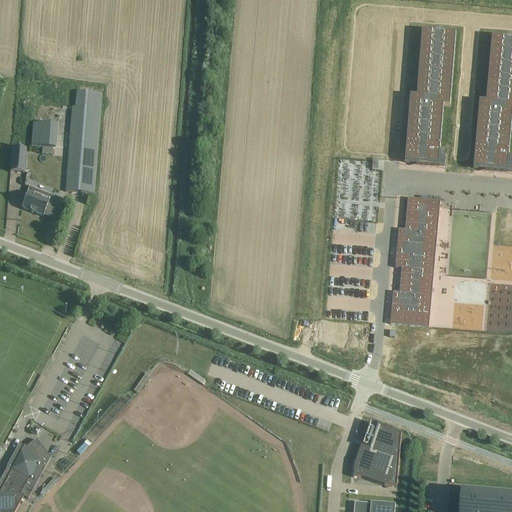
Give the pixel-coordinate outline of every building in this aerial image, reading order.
[(411,90),(405,163),(439,166),(445,93),(451,93),(456,34),(422,31),(417,90),(411,90)] [(480,96),(474,169),(508,172),(511,129),(511,38),(492,37),(487,96),(480,96)] [(102,94),(76,92),(75,107),(72,107),(65,192),(94,194),(101,110),(102,94)] [(57,125),(33,123),(31,147),(55,149),(57,125)] [(25,151),(11,149),(10,174),(23,175),(25,151)] [(44,193),(30,188),(21,209),(43,217),(44,215),(51,218),(56,205),(49,203),(49,202),(42,199),(44,193)] [(393,293),(390,325),(429,329),(440,202),(408,199),(405,231),(399,230),(395,269),(402,269),(400,293),(393,293)] [(206,381),(191,370),(189,373),(188,374),(203,385),(206,381)] [(150,376),(146,373),(133,390),(137,393),(150,376)] [(355,468),(354,478),(361,479),(385,487),(397,488),(402,434),(369,424),(355,468)] [(37,436),(40,430),(34,426),(31,432),(37,436)] [(0,479),(0,493),(10,499),(12,495),(7,493),(10,489),(23,496),(23,497),(28,499),(50,459),(50,458),(36,441),(26,448),(24,446),(23,447),(19,445),(7,467),(0,479)] [(42,497),(57,481),(54,478),(39,494),(42,497)] [(10,499),(0,493),(0,511),(14,511),(23,497),(23,496),(10,489),(7,493),(12,495),(10,499)] [(511,511),(511,498),(511,499),(511,502),(505,501),(505,498),(463,495),(461,511),(511,511)]
